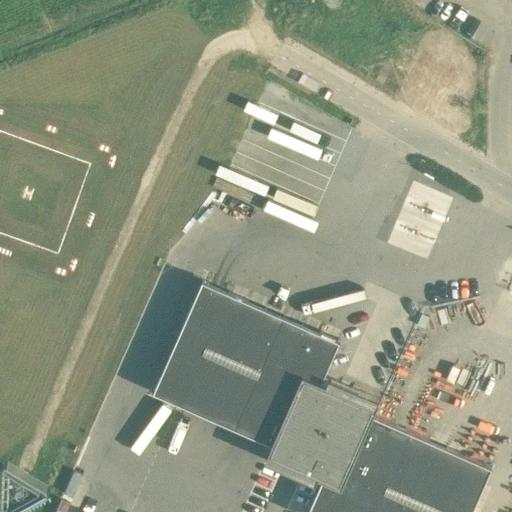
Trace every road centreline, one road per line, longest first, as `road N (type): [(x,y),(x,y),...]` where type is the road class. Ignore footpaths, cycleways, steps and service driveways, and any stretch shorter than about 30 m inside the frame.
road 1 (track): [(28,460),(206,58),(259,32)]
road 2 (residential): [(511,191),(280,56)]
